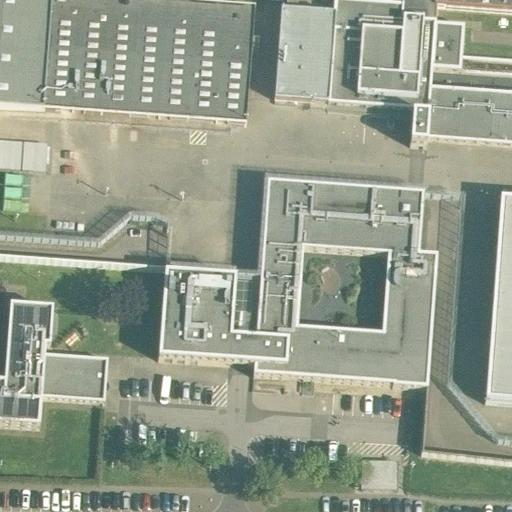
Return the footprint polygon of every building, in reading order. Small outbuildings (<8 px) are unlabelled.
[(0,0),(0,111),(42,114),(50,0),(0,0)] [(254,12),(89,0),(50,0),(42,114),(245,129),(254,12)] [(401,0),(400,23),(433,26),(434,10),(435,0),(401,0)] [(511,0),(435,0),(434,10),(511,15),(511,0)] [(333,18),(400,23),(401,9),(334,4),(333,18)] [(333,18),(280,14),(273,103),(326,107),(333,18)] [(400,23),(333,18),(326,107),(412,114),(412,120),(426,121),(428,93),(429,75),(433,26),(400,23)] [(465,29),(433,26),(429,75),(460,78),(465,29)] [(511,64),(462,61),(461,76),(511,79),(511,64)] [(511,98),(428,93),(426,121),(425,143),(511,149),(511,98)] [(426,121),(412,120),(411,142),(425,143),(426,121)] [(0,172),(45,175),(46,149),(0,146),(0,172)] [(406,197),(267,187),(259,289),(299,291),(301,253),(387,260),(416,262),(416,260),(420,199),(406,197)] [(511,408),(511,202),(503,202),(487,406),(511,408)] [(299,291),(259,289),(256,332),(253,371),(253,380),(392,390),(392,391),(425,393),(434,262),(416,260),(416,262),(387,260),(381,340),(295,334),(299,291)] [(234,284),(164,279),(158,363),(228,369),(231,330),(234,284)] [(51,315),(9,312),(4,386),(3,406),(40,408),(40,402),(43,361),(43,351),(49,351),(51,315)] [(256,332),(231,330),(228,369),(253,371),(256,332)] [(105,364),(43,361),(40,402),(103,406),(105,364)] [(3,406),(4,386),(0,385),(0,429),(38,432),(40,408),(3,406)] [(366,464),(365,491),(399,491),(399,464),(366,464)]
